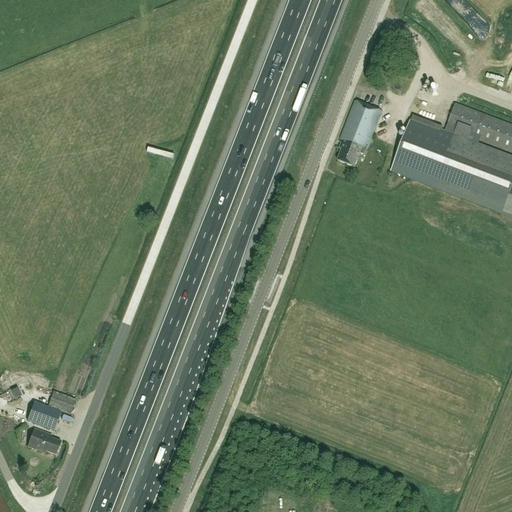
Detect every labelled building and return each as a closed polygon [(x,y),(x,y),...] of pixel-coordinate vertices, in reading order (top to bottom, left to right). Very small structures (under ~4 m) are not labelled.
[(398,103),(414,106),(417,90),(401,87),(398,103)] [(367,150),(382,112),(355,101),(339,142),(344,144),(337,161),(355,168),(360,153),(364,155),(366,150),(367,150)] [(511,189),(511,186),(511,156),(478,144),(479,140),(511,152),(511,125),(455,104),(445,131),(441,130),(442,127),(413,116),(392,171),(502,213),(511,189)] [(21,396),(17,388),(12,391),(15,399),(21,396)] [(70,415),(76,400),(53,392),(48,406),(70,415)] [(61,412),(35,402),(28,421),(54,431),(61,412)] [(61,442),(51,439),(52,436),(34,429),(28,448),(41,453),(42,450),(56,455),(61,442)]
